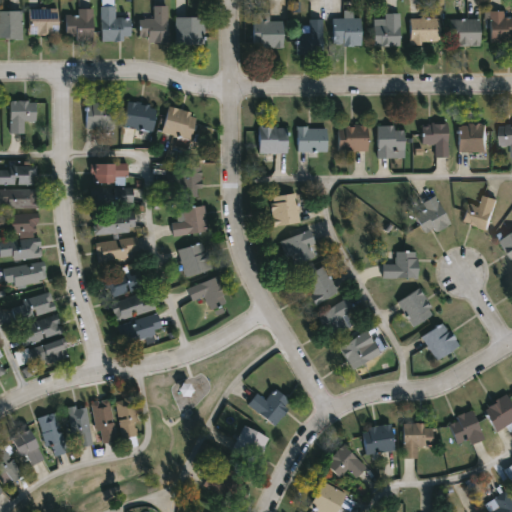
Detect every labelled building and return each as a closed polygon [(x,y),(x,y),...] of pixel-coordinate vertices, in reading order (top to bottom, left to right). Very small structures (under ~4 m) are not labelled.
[(129,40),(100,40),(100,5),(114,5),(114,17),(129,17),(129,40)] [(166,5),(166,42),(138,42),(138,19),(152,19),(152,5),(166,5)] [(57,34),(26,34),(26,8),(57,8),(57,34)] [(76,15),(76,8),(91,8),(91,39),(64,39),(64,15),(76,15)] [(0,11),(20,11),(20,38),(0,38),(0,11)] [(282,20),(282,48),(252,48),(252,11),(267,11),(267,20),(282,20)] [(511,42),(489,42),(489,11),(503,11),(503,17),(511,17),(511,42)] [(399,45),(373,45),(373,18),(384,18),(384,13),(399,13),(399,45)] [(174,44),(174,16),(203,16),(203,44),(174,44)] [(332,17),(360,17),(360,45),(332,45),(332,17)] [(439,17),(439,44),(409,44),(409,17),(439,17)] [(321,54),(296,54),(296,32),(308,32),(308,19),(321,19),(321,54)] [(452,19),(478,19),(478,45),(452,45),(452,19)] [(8,133),(8,100),(34,100),(34,121),(22,121),(22,133),(8,133)] [(151,131),(123,127),(126,101),(154,105),(151,131)] [(84,102),(114,102),(114,128),(84,128),(84,102)] [(160,132),(167,106),(196,114),(189,140),(160,132)] [(447,123),(447,156),(434,156),(434,143),(421,143),(421,123),(447,123)] [(486,123),(486,150),(459,150),(459,123),(486,123)] [(366,150),(336,150),(336,125),(366,125),(366,150)] [(376,125),(403,125),(403,157),(376,157),(376,125)] [(511,125),(511,156),(510,156),(510,145),(499,145),(499,125),(511,125)] [(286,152),(258,152),(258,126),(286,126),(286,152)] [(295,126),(325,126),(325,150),(295,150),(295,126)] [(91,183),(91,163),(126,163),(126,183),(91,183)] [(0,165),(35,166),(34,185),(0,184),(0,165)] [(173,167),(197,167),(197,197),(173,197),(173,167)] [(36,208),(0,208),(0,189),(36,189),(36,208)] [(131,206),(93,206),(93,189),(131,189),(131,206)] [(269,195),(294,193),(297,224),(271,227),(269,195)] [(478,205),(481,194),(496,198),(486,229),(461,221),(467,202),(478,205)] [(411,208),(435,196),(448,224),(424,235),(411,208)] [(205,233),(171,235),(170,222),(175,222),(175,209),(203,207),(205,233)] [(133,213),(134,232),(92,233),(91,214),(133,213)] [(0,232),(0,214),(36,214),(36,232),(0,232)] [(279,241),(308,231),(317,258),(289,268),(279,241)] [(511,260),(499,241),(511,232),(511,260)] [(94,242),(136,237),(139,257),(96,262),(94,242)] [(0,258),(0,239),(39,239),(39,258),(0,258)] [(176,250),(202,242),(211,269),(184,277),(176,250)] [(380,278),(380,264),(394,264),(394,251),(416,251),(416,278),(380,278)] [(45,281),(4,287),(2,268),(42,262),(45,281)] [(127,274),(137,270),(143,285),(110,297),(103,279),(118,273),(117,269),(125,266),(127,274)] [(316,304),(301,278),(321,266),(336,293),(316,304)] [(212,317),(204,295),(191,301),(186,289),(219,275),(227,293),(220,295),(227,312),(212,317)] [(412,328),(395,303),(417,288),(434,313),(412,328)] [(109,303),(149,291),(154,308),(115,321),(109,303)] [(53,312),(19,317),(16,299),(50,293),(53,312)] [(343,316),(348,330),(328,338),(318,312),(348,300),(352,313),(343,316)] [(161,331),(120,344),(115,326),(156,313),(161,331)] [(21,344),(17,326),(56,316),(61,334),(21,344)] [(419,339),(440,322),(458,343),(437,361),(419,339)] [(362,349),(368,359),(352,370),(338,347),(365,331),(373,343),(362,349)] [(27,348),(61,339),(66,356),(31,365),(27,348)] [(255,393),(264,400),(273,388),(291,402),(273,425),(246,405),(255,393)] [(511,420),(495,430),(483,407),(507,395),(511,405),(511,420)] [(115,399),(132,398),(136,436),(119,438),(115,399)] [(99,430),(93,431),(91,402),(110,401),(113,441),(100,442),(99,430)] [(66,407),(85,405),(90,445),(70,448),(66,407)] [(469,444),(467,438),(455,443),(448,423),(456,421),(454,415),(472,409),(482,440),(469,444)] [(66,452),(47,457),(36,417),(55,412),(66,452)] [(402,423),(431,423),(431,446),(417,446),(417,458),(402,458),(402,423)] [(392,452),(363,453),(363,427),(391,425),(392,452)] [(27,467),(9,436),(25,426),(44,458),(27,467)] [(232,450),(243,426),(267,437),(256,461),(232,450)] [(19,476),(3,485),(0,479),(0,445),(2,444),(19,476)] [(338,477),(324,464),(342,445),(365,468),(355,478),(346,469),(338,477)] [(511,479),(511,465),(503,470),(509,481),(511,479)] [(237,485),(229,498),(206,483),(214,470),(237,485)] [(318,511),(308,507),(320,481),(345,494),(335,511),(318,511)] [(511,504),(511,511),(485,511),(481,505),(504,491),(511,504)]
